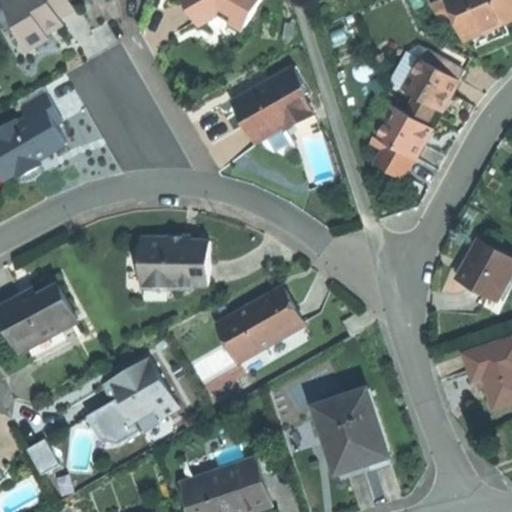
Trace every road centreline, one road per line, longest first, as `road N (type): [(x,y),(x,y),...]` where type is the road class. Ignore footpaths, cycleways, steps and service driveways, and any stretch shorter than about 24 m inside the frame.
road 1 (track): [(300,0),(405,320)]
road 2 (residential): [(405,320),(340,255),(284,214),(228,190),(162,181)]
road 3 (residential): [(511,91),(486,118),(442,197),(420,245),(405,320)]
road 4 (residential): [(405,320),(460,511)]
road 5 (residential): [(162,181),(93,194),(0,239)]
road 6 (residential): [(162,181),(99,66)]
